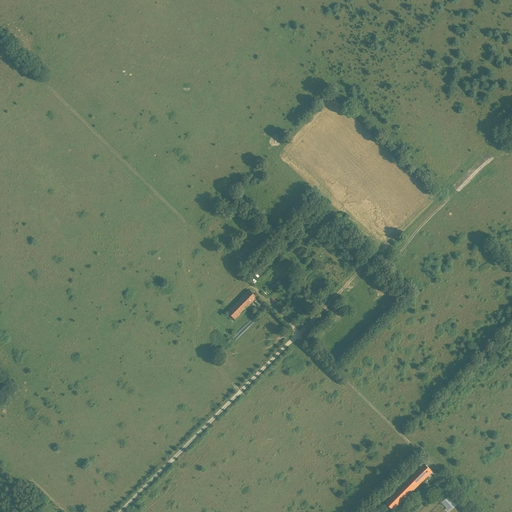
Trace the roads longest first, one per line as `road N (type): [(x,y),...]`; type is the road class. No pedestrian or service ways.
road 1 (track): [(240,391),(195,345),(200,315),(183,265),(184,221),(0,43)]
road 2 (track): [(298,332),(369,261),(403,258),(418,227),(487,161),(511,153)]
road 3 (track): [(479,511),(298,332)]
